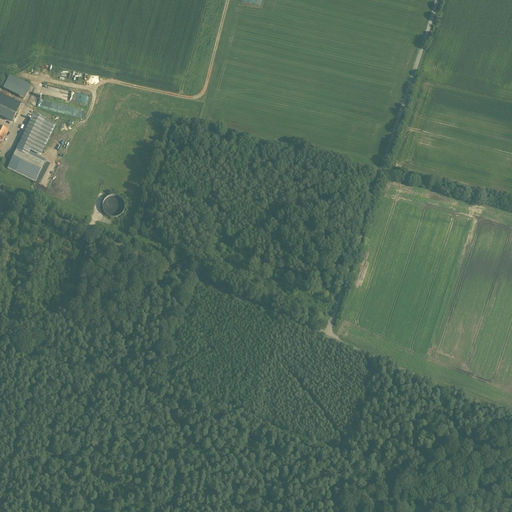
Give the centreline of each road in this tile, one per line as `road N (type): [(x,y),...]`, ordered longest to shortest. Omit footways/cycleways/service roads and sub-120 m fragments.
road 1 (unclassified): [(0,191),(511,412)]
road 2 (track): [(438,0),(328,337)]
road 3 (track): [(329,511),(356,470),(435,416),(457,391)]
